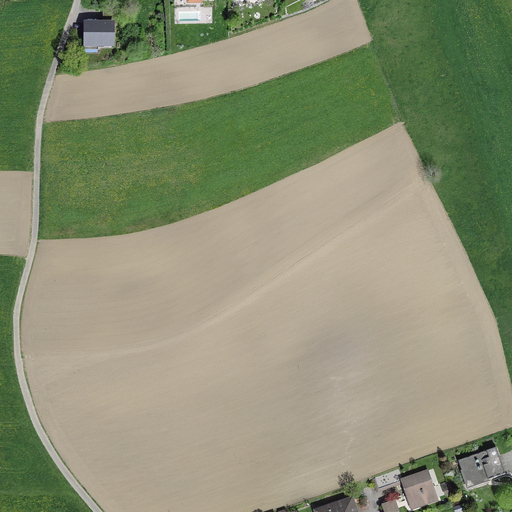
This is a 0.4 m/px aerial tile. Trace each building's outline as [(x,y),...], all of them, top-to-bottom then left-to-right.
[(106,27),(77,27),(77,47),(105,48),(106,27)] [(489,480),(505,474),(496,448),(458,461),(461,470),(460,471),(466,489),(489,481),(489,480)] [(389,473),(394,485),(401,483),(405,494),(408,503),(415,500),(417,506),(436,499),(426,471),(401,480),(397,470),(389,473)] [(452,493),(448,482),(441,485),(444,495),(452,493)] [(358,511),(353,496),(313,510),(313,511),(358,511)] [(384,504),(382,508),(383,511),(396,511),(397,511),(394,501),(384,504)]
